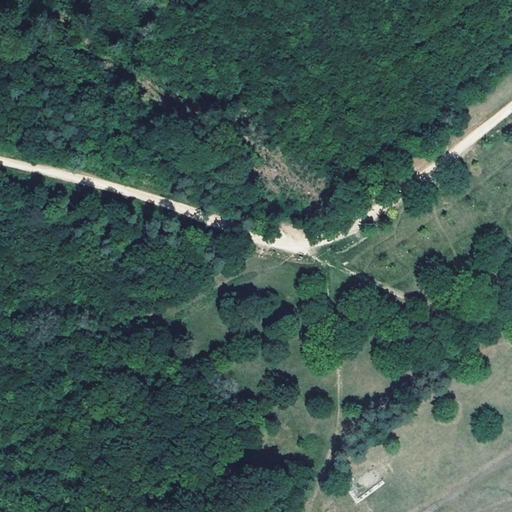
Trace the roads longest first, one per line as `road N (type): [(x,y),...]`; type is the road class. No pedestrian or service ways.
road 1 (track): [(0,165),(280,241)]
road 2 (track): [(511,112),(338,237),(294,244)]
road 3 (track): [(294,244),(408,296),(511,331)]
